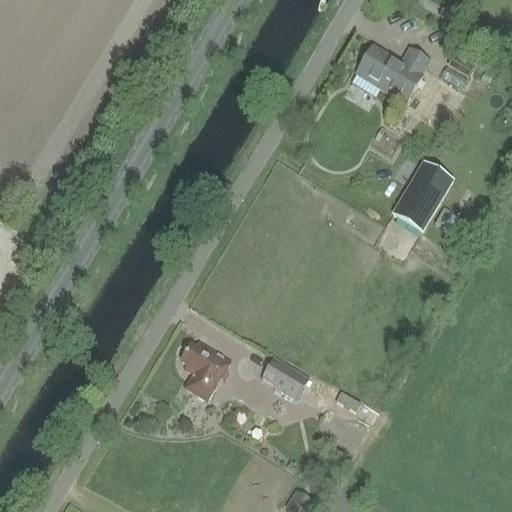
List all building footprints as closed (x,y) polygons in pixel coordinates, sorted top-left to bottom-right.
[(420,80),(429,66),(410,55),(402,69),(373,52),(357,79),(407,109),(423,82),(420,80)] [(423,167),(392,218),(422,236),(453,185),(423,167)] [(185,374),(193,379),(185,393),(207,406),(231,367),(199,347),(196,352),(192,349),(182,366),(188,370),(185,374)] [(274,361),(262,382),(275,390),(274,392),(296,405),(310,383),(274,361)] [(320,432),(358,448),(366,428),(327,413),(320,432)] [(284,511),(310,511),(314,506),(295,494),(284,511)]
